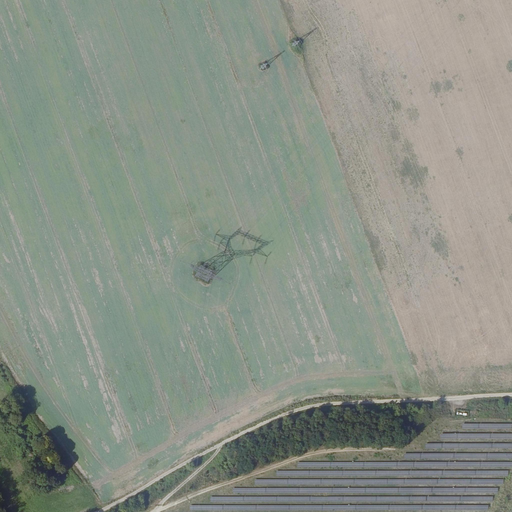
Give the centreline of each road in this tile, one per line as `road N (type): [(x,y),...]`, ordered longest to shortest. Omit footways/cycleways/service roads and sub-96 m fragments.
road 1 (track): [(511,395),(301,408),(107,509)]
road 2 (track): [(107,509),(23,409),(0,364)]
